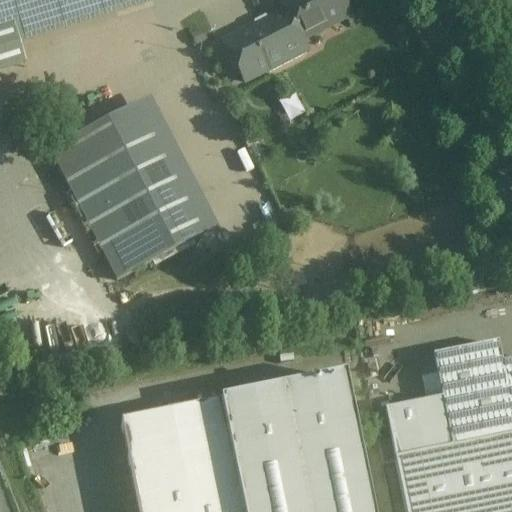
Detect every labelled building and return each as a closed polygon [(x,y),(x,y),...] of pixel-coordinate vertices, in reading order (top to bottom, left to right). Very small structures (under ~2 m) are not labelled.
[(0,0),(0,76),(24,68),(14,32),(120,0),(0,0)] [(339,0),(286,0),(279,4),(285,14),(297,39),(300,44),(350,18),(339,0)] [(261,57),(297,39),(285,14),(270,22),(265,20),(255,25),(254,30),(246,34),(249,40),(259,58),(261,57)] [(227,51),(249,40),(246,34),(224,45),(227,51)] [(306,55),(300,44),(297,39),(261,57),(269,72),(268,72),(269,74),(306,55)] [(268,72),(269,72),(261,57),(259,58),(249,40),(227,51),(244,84),(268,72)] [(136,110),(50,154),(117,282),(203,238),(136,110)] [(457,286),(459,298),(484,294),(482,282),(457,286)] [(442,403),(453,452),(511,440),(511,365),(502,367),(498,347),(433,361),(442,403)] [(371,511),(345,382),(219,407),(240,511),(371,511)] [(453,452),(442,403),(385,415),(395,465),(453,452)] [(240,511),(219,407),(122,428),(139,511),(240,511)] [(511,511),(511,440),(453,452),(395,465),(404,511),(511,511)]
